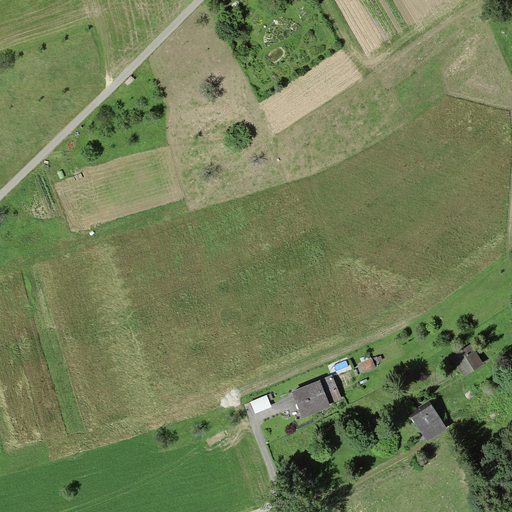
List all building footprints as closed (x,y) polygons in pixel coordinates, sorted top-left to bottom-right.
[(469,344),(451,356),(461,375),(481,365),(469,344)] [(372,358),(361,363),(365,372),(376,367),(372,358)] [(331,372),(288,390),(297,417),(340,400),(331,372)] [(266,394),(248,401),(254,413),(272,407),(266,394)] [(429,403),(409,416),(425,441),(445,429),(429,403)]
